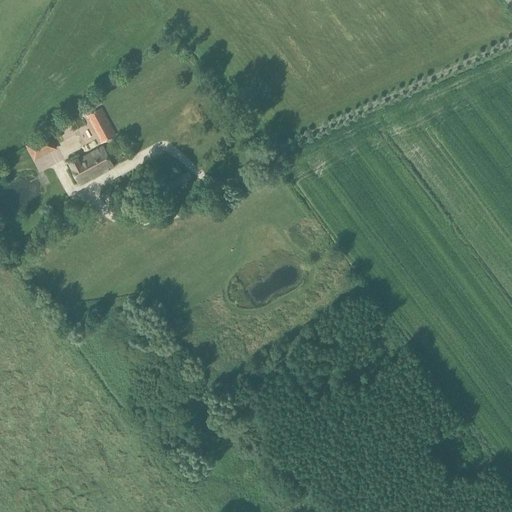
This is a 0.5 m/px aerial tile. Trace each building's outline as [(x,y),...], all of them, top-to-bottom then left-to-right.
[(104,141),(115,135),(101,109),(89,115),(104,141)] [(27,146),(33,157),(54,146),(48,134),(27,146)] [(79,182),(113,165),(103,145),(78,157),(77,156),(68,160),(79,182)] [(101,194),(108,204),(118,196),(111,186),(101,194)] [(152,249),(169,241),(164,232),(148,240),(152,249)]
